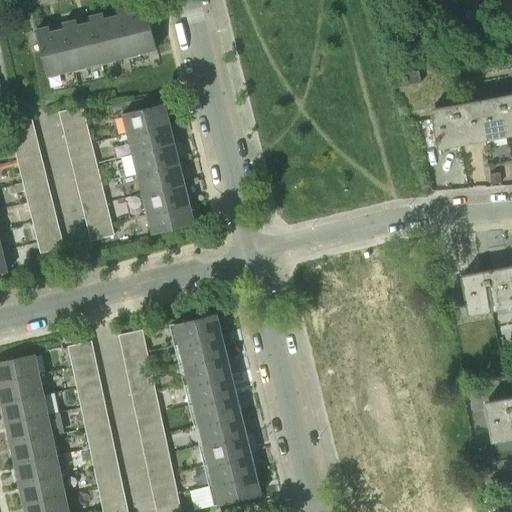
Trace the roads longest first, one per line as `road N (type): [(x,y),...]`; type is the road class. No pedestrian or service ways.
road 1 (residential): [(317,511),(253,250)]
road 2 (residential): [(0,321),(253,250)]
road 3 (residential): [(253,250),(417,215),(511,209)]
road 4 (residential): [(253,250),(187,0)]
